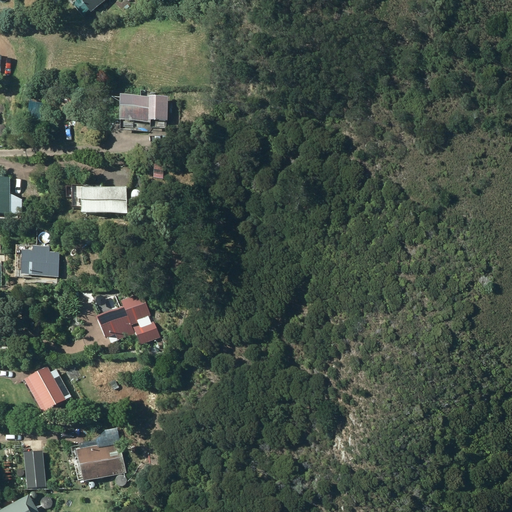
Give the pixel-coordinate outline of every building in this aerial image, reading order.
[(82,0),(90,11),(104,0),(82,0)] [(148,101),(119,99),(117,124),(149,126),(150,123),(165,124),(167,101),(148,100),(148,101)] [(164,165),(154,165),(154,179),(164,179),(164,165)] [(10,199),(10,176),(0,176),(0,213),(22,213),(22,199),(10,199)] [(85,216),(128,215),(128,191),(85,191),(85,216)] [(21,273),(58,276),(60,252),(50,251),(50,245),(32,244),(32,249),(23,248),(21,273)] [(93,303),(109,341),(118,338),(120,341),(137,334),(142,345),(160,338),(143,299),(121,308),(115,294),(93,303)] [(24,378),(43,411),(65,398),(54,378),(59,375),(56,368),(50,371),(47,365),(24,378)] [(83,480),(125,472),(120,440),(77,448),(83,480)] [(23,451),(27,487),(46,485),(42,450),(23,451)] [(0,511),(38,511),(28,493),(1,508),(0,507),(0,511)]
